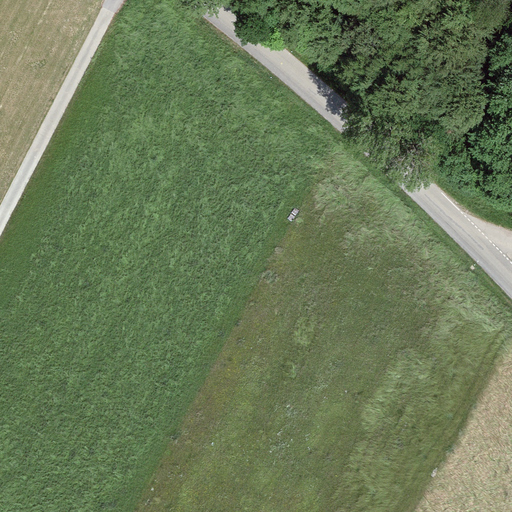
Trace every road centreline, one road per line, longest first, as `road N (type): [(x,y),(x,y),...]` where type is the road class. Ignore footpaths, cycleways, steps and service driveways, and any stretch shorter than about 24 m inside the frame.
road 1 (tertiary): [(205,0),(511,278)]
road 2 (track): [(0,218),(113,0)]
